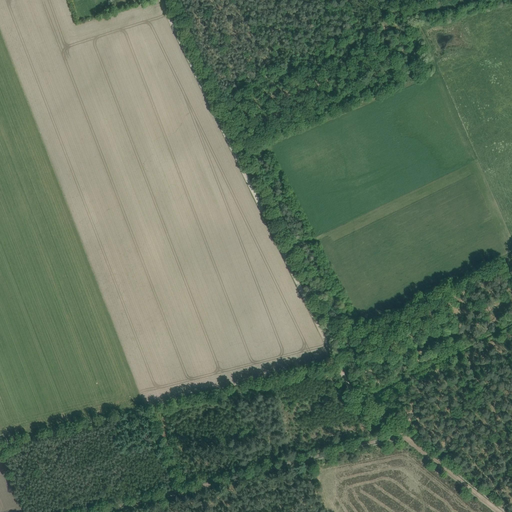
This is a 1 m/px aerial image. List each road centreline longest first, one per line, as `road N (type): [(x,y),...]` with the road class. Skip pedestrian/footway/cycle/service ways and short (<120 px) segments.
road 1 (track): [(282,250),(358,402),(498,511)]
road 2 (track): [(94,511),(399,433)]
road 3 (track): [(158,0),(282,250)]
road 4 (track): [(358,402),(511,324)]
